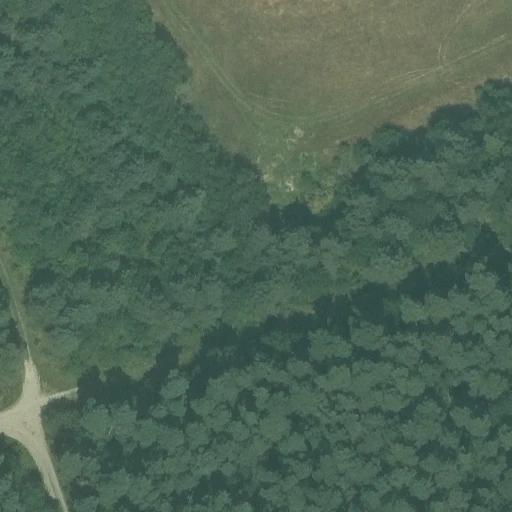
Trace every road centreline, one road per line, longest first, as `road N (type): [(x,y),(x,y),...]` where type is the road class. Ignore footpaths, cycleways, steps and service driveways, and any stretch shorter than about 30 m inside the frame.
road 1 (track): [(511,250),(36,408)]
road 2 (track): [(70,511),(36,408),(0,421)]
